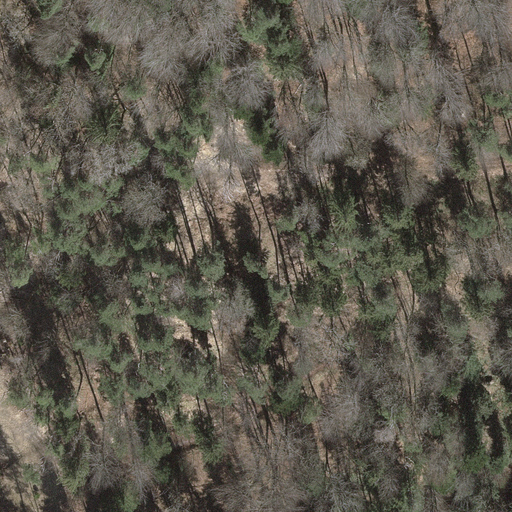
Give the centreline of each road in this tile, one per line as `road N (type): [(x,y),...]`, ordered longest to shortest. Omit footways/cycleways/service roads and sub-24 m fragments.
road 1 (track): [(511,300),(328,358),(252,417),(101,487),(84,511)]
road 2 (track): [(511,164),(344,162),(281,175),(191,175)]
